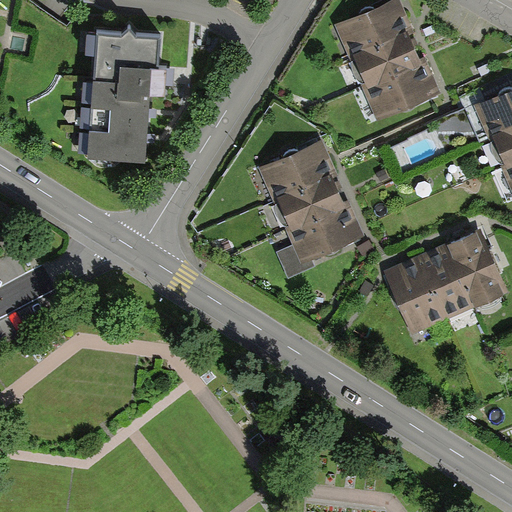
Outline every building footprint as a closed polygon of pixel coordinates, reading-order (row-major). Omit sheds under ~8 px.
[(377,117),(440,90),(432,74),(417,38),(407,15),(400,0),(391,0),(337,24),(377,117)] [(94,155),(149,158),(153,90),(168,91),(170,65),(161,64),(162,31),(101,28),(94,155)] [(511,190),(511,91),(476,107),(511,190)] [(300,261),(363,234),(355,216),(341,184),(330,158),(322,141),(260,167),(300,261)] [(386,267),(410,330),(506,295),(492,258),(482,232),(430,251),(403,261),(386,267)]
